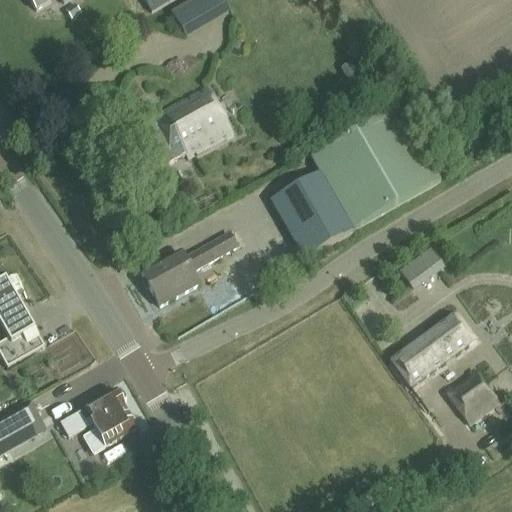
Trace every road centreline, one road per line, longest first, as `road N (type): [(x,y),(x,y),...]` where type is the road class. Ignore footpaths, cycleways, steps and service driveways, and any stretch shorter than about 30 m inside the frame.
road 1 (unclassified): [(142,377),(511,163)]
road 2 (tertiary): [(142,377),(0,162)]
road 3 (tertiary): [(217,511),(142,377)]
